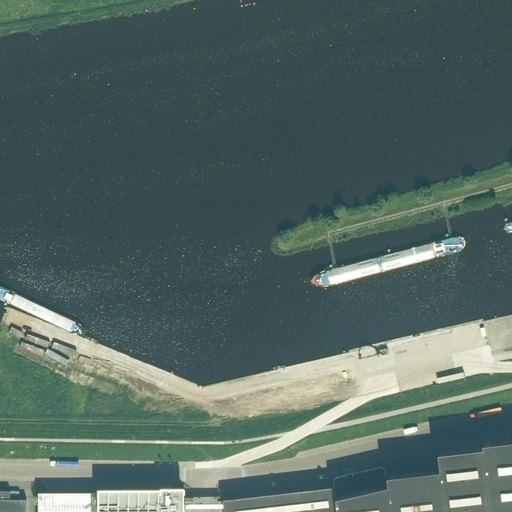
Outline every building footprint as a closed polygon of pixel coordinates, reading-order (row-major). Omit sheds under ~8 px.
[(483,446),(438,451),(440,469),(444,511),(511,511),(511,437),(483,441),(483,446)] [(337,507),(388,492),(386,475),(385,468),(381,466),(336,476),(333,480),(335,486),(337,507)] [(444,511),(440,469),(386,475),(388,492),(390,511),(444,511)] [(337,511),(337,507),(335,486),(306,489),(228,498),(223,499),(224,511),(337,511)] [(0,511),(26,511),(26,499),(19,499),(19,491),(0,490),(0,511)] [(175,491),(108,491),(108,492),(101,492),(101,490),(40,490),(40,511),(181,511),(181,497),(175,491)] [(390,511),(388,492),(337,507),(337,511),(390,511)]
